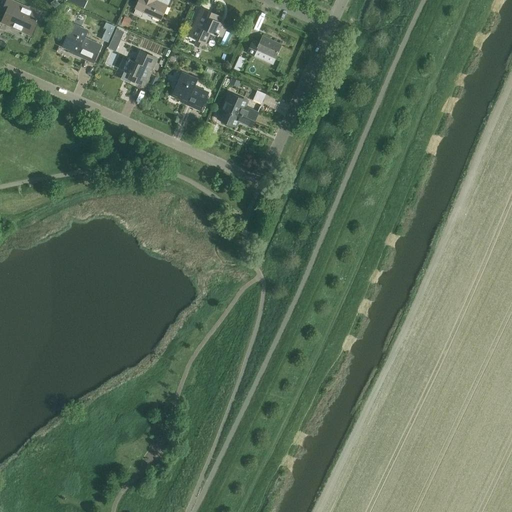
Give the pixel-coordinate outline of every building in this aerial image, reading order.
[(26,33),(30,34),(38,15),(30,11),(31,9),(9,0),(6,0),(3,9),(7,11),(2,22),(13,27),(14,24),(27,30),(26,33)] [(168,0),(138,0),(135,8),(160,19),(168,0)] [(210,31),(221,36),(226,25),(215,20),(217,15),(201,8),(189,35),(197,38),(194,44),(203,48),(210,31)] [(76,55),(84,58),(92,41),(84,37),(87,30),(72,23),(65,37),(66,38),(63,46),(76,53),(76,55)] [(274,58),(281,44),(262,35),(258,44),(252,41),(246,52),(253,55),(256,50),(274,58)] [(129,78),(144,85),(156,57),(140,50),(135,62),(124,56),(119,68),(125,71),(122,78),(128,80),(129,78)] [(245,58),(240,56),(234,68),(240,70),(245,58)] [(185,104),(200,110),(208,92),(193,86),(197,79),(182,72),(175,86),(176,87),(172,95),(186,102),(185,104)] [(238,120),(251,126),(257,112),(244,106),(247,100),(229,92),(222,108),(226,110),(222,120),(235,126),(238,120)]
